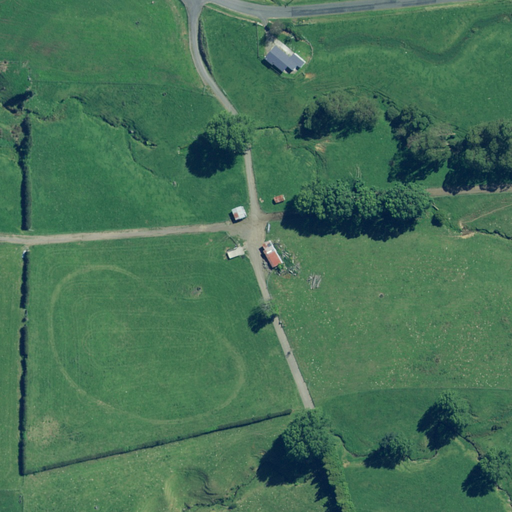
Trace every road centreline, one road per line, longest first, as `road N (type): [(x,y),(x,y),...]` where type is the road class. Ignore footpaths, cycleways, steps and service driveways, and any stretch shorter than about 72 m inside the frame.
road 1 (track): [(261,224),(262,272),(348,511)]
road 2 (unclassified): [(218,0),(250,17),(396,14),(506,0)]
road 3 (track): [(511,192),(372,192),(261,224)]
road 4 (track): [(192,0),(190,46),(257,169),(261,224)]
